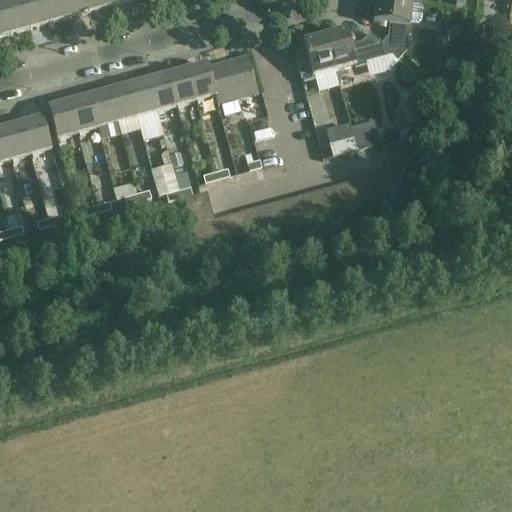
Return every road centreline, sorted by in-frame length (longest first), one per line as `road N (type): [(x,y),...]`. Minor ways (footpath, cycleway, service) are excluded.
road 1 (tertiary): [(0,395),(511,253)]
road 2 (residential): [(251,14),(0,82)]
road 3 (residential): [(293,175),(251,14)]
